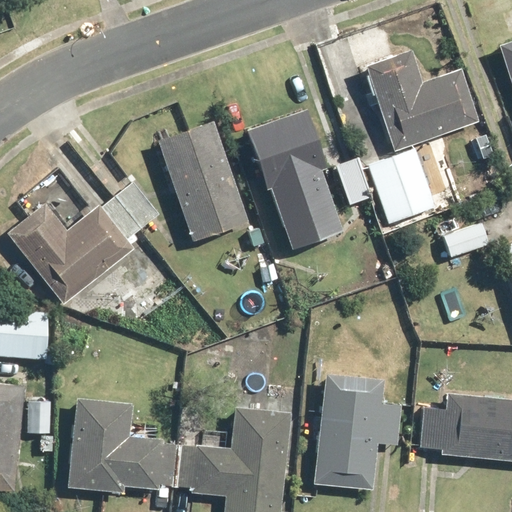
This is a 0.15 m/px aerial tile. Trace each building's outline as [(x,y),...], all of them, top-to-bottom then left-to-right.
[(511,41),(502,45),(511,76),(511,41)] [(411,49),(368,63),(377,91),(376,92),(395,149),(471,124),(452,67),(420,78),(411,49)] [(304,108),(246,130),(295,256),(354,233),(304,108)] [(219,125),(158,146),(191,239),(252,218),(219,125)] [(417,154),(371,168),(389,225),(435,211),(417,154)] [(8,229),(29,258),(28,258),(33,265),(38,272),(39,271),(67,306),(137,249),(99,201),(67,227),(49,201),(8,229)] [(444,239),(451,258),(484,245),(477,226),(444,239)] [(511,241),(497,247),(511,288),(511,241)] [(0,306),(0,356),(40,361),(45,311),(0,306)] [(0,379),(0,477),(13,479),(25,383),(0,379)] [(335,379),(325,477),(379,482),(388,384),(335,379)] [(511,406),(435,396),(428,447),(511,458),(511,406)] [(73,436),(70,483),(121,490),(121,486),(225,494),(222,511),(284,511),(297,415),(235,407),(230,448),(128,440),(133,404),(82,397),(76,436),(73,436)]
